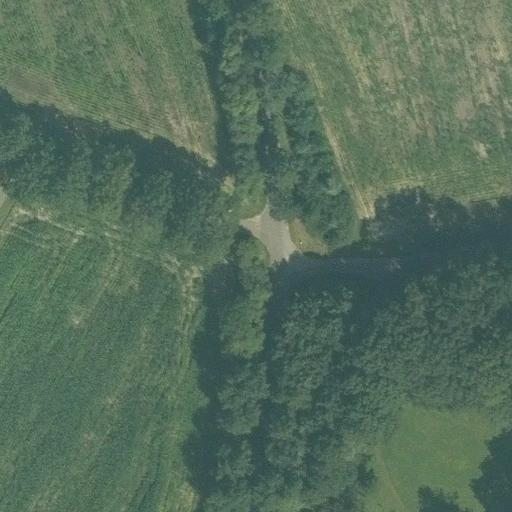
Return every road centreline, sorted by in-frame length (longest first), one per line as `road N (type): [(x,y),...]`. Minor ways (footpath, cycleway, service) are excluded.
road 1 (unclassified): [(240,0),(273,125),(282,271)]
road 2 (unclassified): [(282,271),(275,380),(250,511)]
road 3 (unclassified): [(386,265),(399,292),(511,335)]
road 4 (unclassified): [(386,265),(511,245)]
